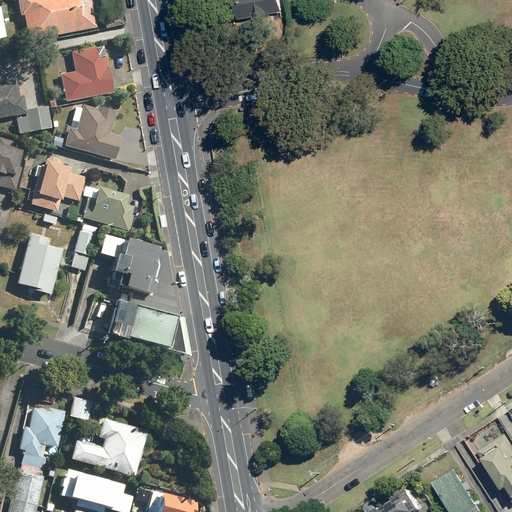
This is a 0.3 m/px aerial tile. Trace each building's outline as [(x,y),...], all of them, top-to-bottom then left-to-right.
[(25,41),(91,28),(84,0),(12,0),(16,16),(20,16),(25,41)] [(285,10),(283,0),(237,0),(240,16),(255,13),(257,18),(271,16),(271,12),(285,10)] [(61,102),(108,93),(101,57),(93,59),(90,47),(67,51),(70,72),(56,74),(61,102)] [(0,117),(22,113),(19,96),(16,96),(13,79),(0,81),(0,117)] [(60,147),(109,159),(115,136),(105,134),(111,111),(93,106),(92,109),(78,105),(71,130),(65,128),(60,147)] [(15,134),(47,128),(43,107),(22,110),(23,116),(12,118),(15,134)] [(0,187),(11,191),(17,168),(14,167),(19,148),(8,145),(10,141),(0,138),(0,187)] [(57,201),(58,197),(74,201),(80,177),(64,172),(66,168),(55,165),(56,163),(53,158),(46,156),(41,160),(40,165),(36,164),(26,204),(52,211),(55,201),(57,201)] [(78,218),(123,230),(129,207),(120,205),(122,195),(93,188),(91,199),(83,197),(78,218)] [(66,266),(80,270),(84,256),(85,256),(91,235),(75,231),(66,266)] [(28,291),(46,295),(58,250),(41,246),(43,239),(25,234),(12,283),(29,288),(28,291)] [(126,288),(122,302),(174,317),(162,251),(113,239),(104,270),(116,273),(113,285),(126,288)] [(112,299),(103,334),(181,354),(174,317),(122,302),(112,299)] [(70,397),(65,416),(84,420),(89,402),(70,397)] [(13,470),(3,511),(31,511),(40,475),(37,475),(41,457),(35,455),(38,443),(53,447),(62,411),(45,407),(44,410),(29,407),(24,427),(21,427),(15,449),(21,450),(16,470),(13,470)] [(71,440),(66,459),(131,477),(144,431),(99,418),(94,437),(100,439),(98,448),(71,440)] [(511,442),(508,435),(480,452),(504,491),(508,488),(511,493),(511,442)] [(64,469),(57,494),(97,505),(98,503),(111,507),(117,487),(103,483),(103,480),(64,469)] [(483,511),(456,471),(433,485),(450,511),(483,511)] [(184,511),(189,497),(171,491),(170,496),(150,489),(142,511),(184,511)] [(409,491),(376,511),(416,511),(421,509),(409,491)]
